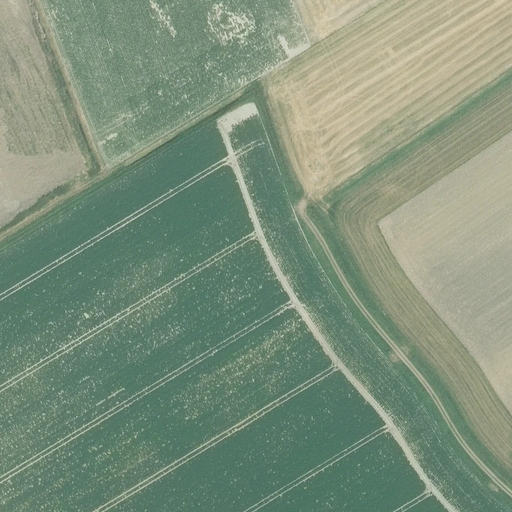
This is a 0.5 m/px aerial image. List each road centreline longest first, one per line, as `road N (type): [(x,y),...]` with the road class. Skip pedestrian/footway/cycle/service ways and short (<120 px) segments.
road 1 (track): [(511,494),(462,442),(430,389),(364,311),(298,204)]
road 2 (track): [(0,236),(109,175)]
